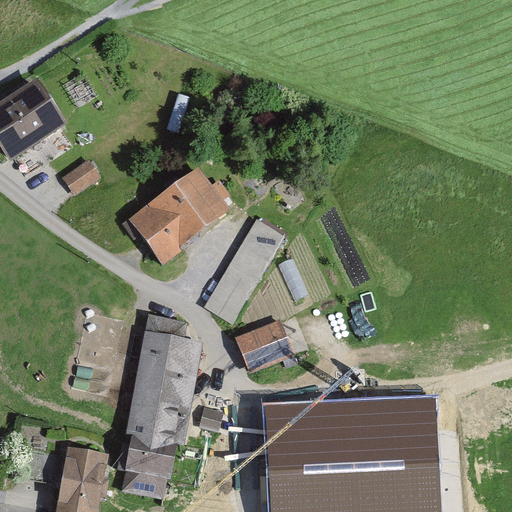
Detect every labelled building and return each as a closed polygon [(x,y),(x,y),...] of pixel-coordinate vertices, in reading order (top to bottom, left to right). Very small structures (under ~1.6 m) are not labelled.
[(36,84),(0,107),(0,153),(9,168),(66,130),(36,84)] [(95,153),(67,169),(77,188),(106,172),(95,153)] [(237,219),(206,173),(131,223),(163,269),(237,219)] [(254,210),(212,303),(243,317),(285,224),(254,210)] [(288,324),(241,347),(257,382),(305,359),(288,324)] [(209,346),(151,336),(133,441),(192,451),(209,346)] [(442,511),(438,396),(261,404),(265,511),(442,511)] [(105,511),(113,461),(69,455),(64,489),(5,480),(0,511),(105,511)]
